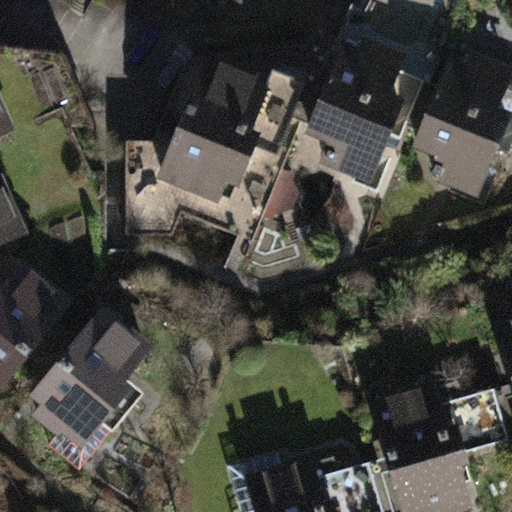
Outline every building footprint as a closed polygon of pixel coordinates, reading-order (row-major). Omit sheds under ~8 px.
[(433,89),(348,56),(308,159),(392,192),(433,89)] [(186,57),(138,179),(159,187),(207,65),(186,57)] [(511,153),(511,75),(461,59),(421,176),(496,201),(511,153)] [(298,114),(206,77),(163,183),(255,221),(298,114)] [(0,142),(18,135),(0,92),(0,142)] [(0,241),(20,233),(0,184),(0,241)] [(0,394),(1,395),(71,313),(14,264),(0,280),(0,394)] [(93,466),(163,373),(96,324),(27,417),(93,466)] [(486,511),(452,391),(376,413),(404,511),(486,511)] [(338,511),(329,479),(258,500),(262,511),(338,511)]
